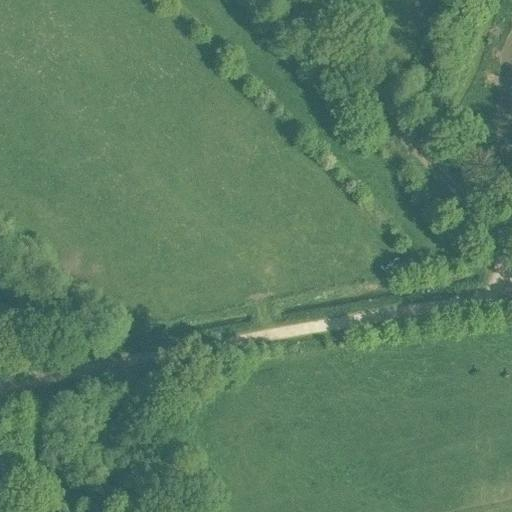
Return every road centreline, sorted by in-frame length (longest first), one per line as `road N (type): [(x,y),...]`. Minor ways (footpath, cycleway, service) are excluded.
road 1 (track): [(0,392),(270,334),(511,295)]
road 2 (track): [(289,0),(326,51),(479,215),(498,250),(507,295)]
